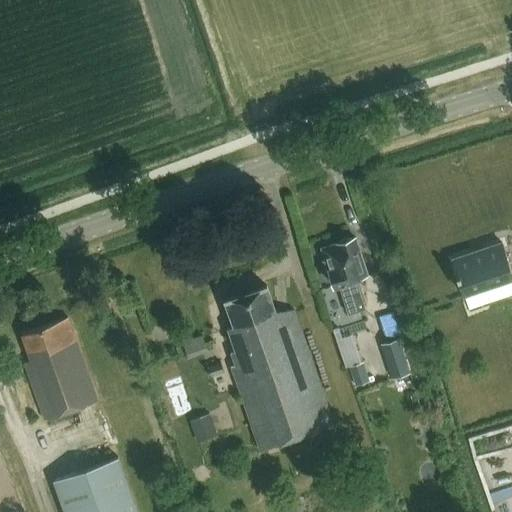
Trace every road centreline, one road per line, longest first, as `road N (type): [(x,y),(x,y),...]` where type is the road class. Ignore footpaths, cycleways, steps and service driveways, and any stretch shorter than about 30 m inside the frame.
road 1 (tertiary): [(0,263),(511,92)]
road 2 (track): [(308,307),(370,476)]
